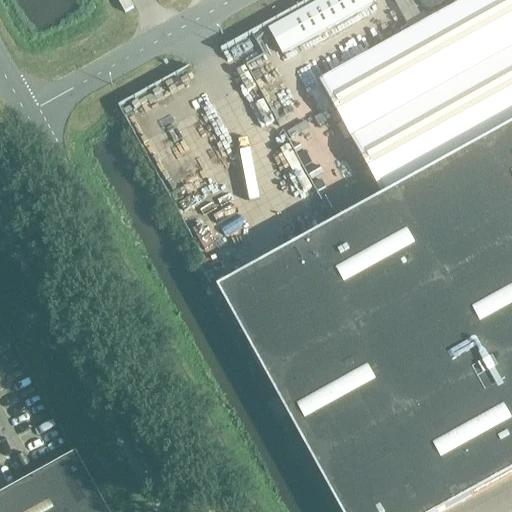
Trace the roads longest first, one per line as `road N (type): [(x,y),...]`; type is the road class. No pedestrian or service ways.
road 1 (unclassified): [(245,511),(25,115)]
road 2 (unclassified): [(233,0),(25,115)]
